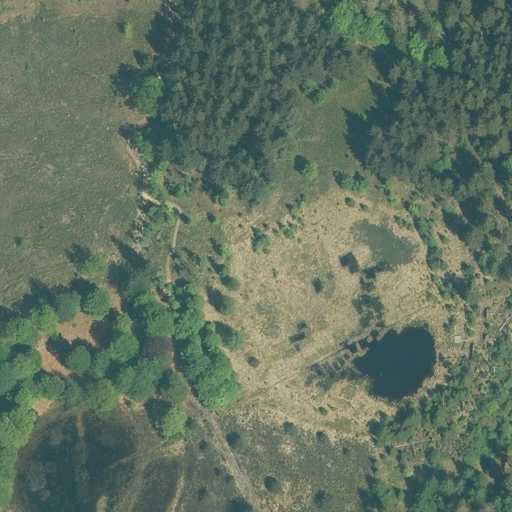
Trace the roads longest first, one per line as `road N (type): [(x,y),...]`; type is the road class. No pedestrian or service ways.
road 1 (track): [(206,414),(130,264),(175,0)]
road 2 (track): [(511,101),(315,27)]
